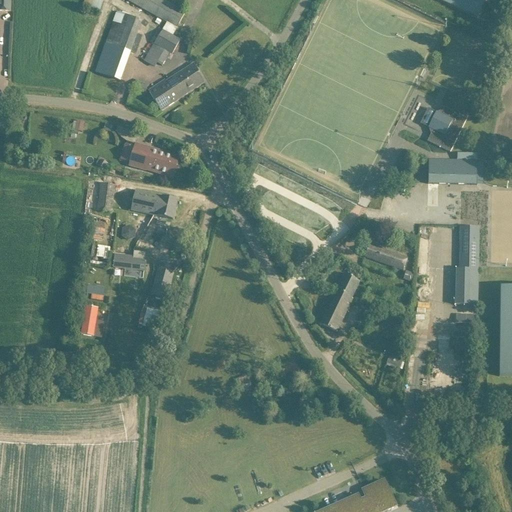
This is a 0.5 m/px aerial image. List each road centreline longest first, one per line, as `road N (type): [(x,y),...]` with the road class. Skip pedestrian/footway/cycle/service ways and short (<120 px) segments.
road 1 (unknown): [(224,511),(396,433),(446,278),(450,225),(442,204)]
road 2 (unclassified): [(396,433),(327,371),(205,151)]
road 3 (track): [(100,400),(156,373),(168,353),(214,200),(225,188)]
road 4 (unclassified): [(0,99),(122,114),(205,151)]
road 5 (unclassified): [(205,151),(304,0)]
